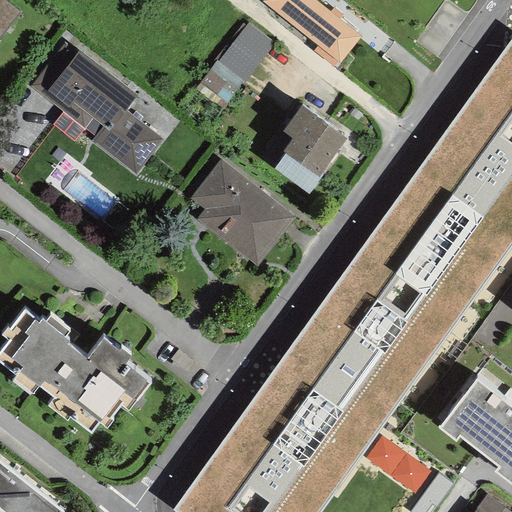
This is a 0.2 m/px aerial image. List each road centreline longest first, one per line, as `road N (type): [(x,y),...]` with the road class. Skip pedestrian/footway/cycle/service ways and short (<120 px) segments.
road 1 (residential): [(235,371),(0,189)]
road 2 (residential): [(235,371),(407,132)]
road 3 (residential): [(407,132),(236,0)]
road 4 (residential): [(134,511),(235,371)]
road 5 (residential): [(407,132),(502,0)]
road 6 (residential): [(0,418),(120,511)]
